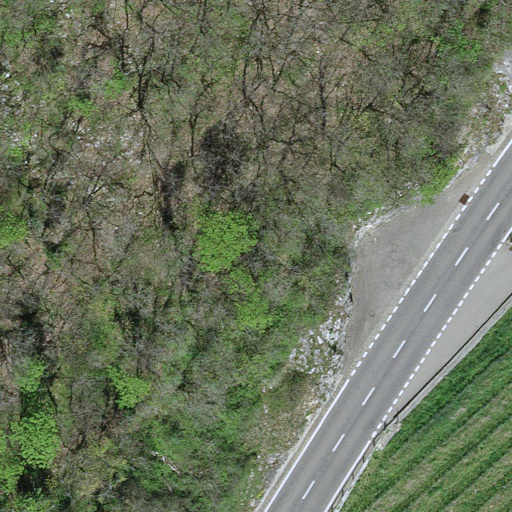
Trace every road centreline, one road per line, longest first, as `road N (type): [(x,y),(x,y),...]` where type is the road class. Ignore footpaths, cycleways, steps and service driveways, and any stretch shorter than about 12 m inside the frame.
road 1 (tertiary): [(300,511),(414,327)]
road 2 (tertiary): [(414,327),(511,192)]
